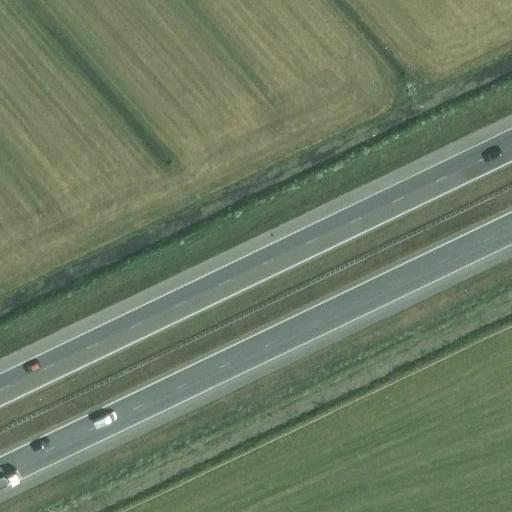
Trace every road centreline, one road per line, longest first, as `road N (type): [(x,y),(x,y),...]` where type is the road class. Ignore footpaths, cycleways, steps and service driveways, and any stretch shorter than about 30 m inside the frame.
road 1 (motorway): [(0,474),(511,228)]
road 2 (motorway): [(511,144),(0,389)]
